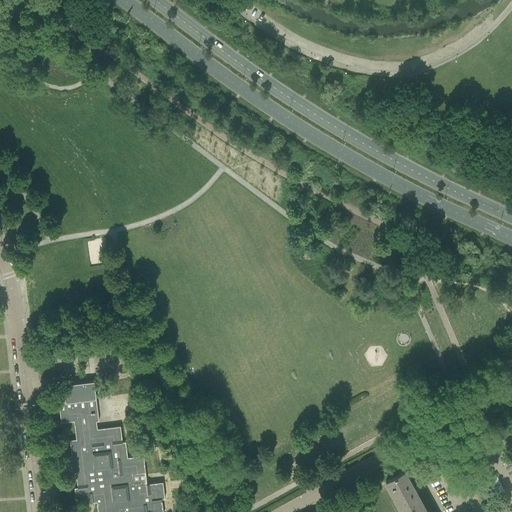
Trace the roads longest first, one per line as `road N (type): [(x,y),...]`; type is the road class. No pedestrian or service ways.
road 1 (trunk): [(511,218),(307,112),(152,0)]
road 2 (trunk): [(121,0),(255,100),(413,193)]
road 3 (residential): [(39,511),(12,293),(0,256)]
road 4 (residential): [(285,511),(426,439),(465,511)]
